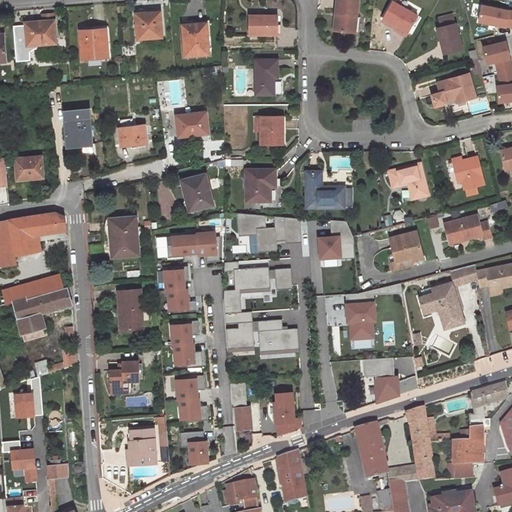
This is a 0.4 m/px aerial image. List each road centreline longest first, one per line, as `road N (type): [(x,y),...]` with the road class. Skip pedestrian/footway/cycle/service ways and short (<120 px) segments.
road 1 (residential): [(101,511),(71,197)]
road 2 (residential): [(315,433),(511,370)]
road 3 (residential): [(231,464),(215,300),(206,279)]
road 4 (residential): [(311,53),(309,117),(318,134),(416,138)]
road 5 (residential): [(315,433),(298,259)]
road 6 (residential): [(416,138),(400,69),(311,53)]
